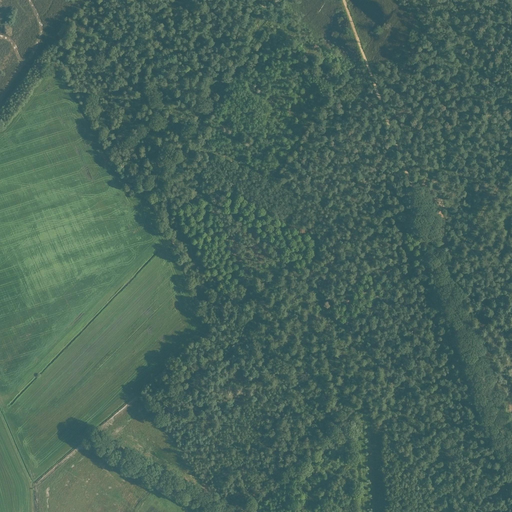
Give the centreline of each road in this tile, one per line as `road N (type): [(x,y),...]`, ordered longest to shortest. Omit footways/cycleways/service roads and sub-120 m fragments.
road 1 (track): [(344,0),(435,249)]
road 2 (track): [(435,249),(511,455)]
road 3 (track): [(223,511),(89,432)]
road 4 (track): [(401,393),(360,423),(366,511)]
